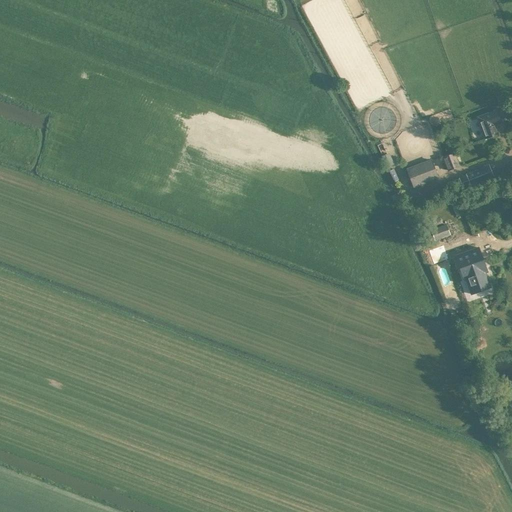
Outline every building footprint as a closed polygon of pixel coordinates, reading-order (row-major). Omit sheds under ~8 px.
[(322,37),(364,38),(344,0),(305,0),(302,2),(314,25),(325,25),(325,30),(330,30),(332,33),(329,33),(322,37)] [(477,115),(485,136),(498,131),(495,123),(501,120),(496,108),(477,115)] [(386,165),(394,161),(389,150),(381,154),(386,165)] [(448,168),(458,164),(453,151),(443,155),(448,168)] [(437,175),(431,158),(406,167),(413,184),(437,175)] [(466,172),(458,175),(463,189),(471,186),(471,184),(484,179),(479,166),(465,171),(466,172)] [(454,196),(448,197),(452,215),(458,213),(454,196)] [(446,221),(431,227),(435,238),(450,233),(446,221)] [(443,243),(429,248),(434,262),(448,257),(443,243)] [(471,291),(489,285),(482,265),(485,264),(478,246),(455,254),(463,277),(466,276),(471,291)]
